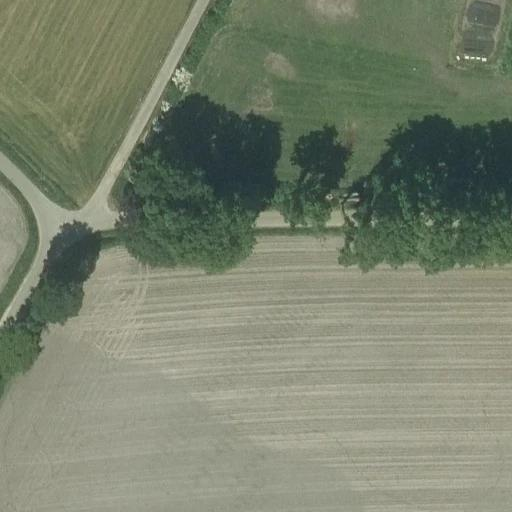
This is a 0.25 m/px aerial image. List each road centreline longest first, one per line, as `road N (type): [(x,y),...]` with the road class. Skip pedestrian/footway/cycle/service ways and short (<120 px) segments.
road 1 (unclassified): [(86,222),(511,218)]
road 2 (unclassified): [(86,222),(207,0)]
road 3 (unclassified): [(0,347),(69,230)]
